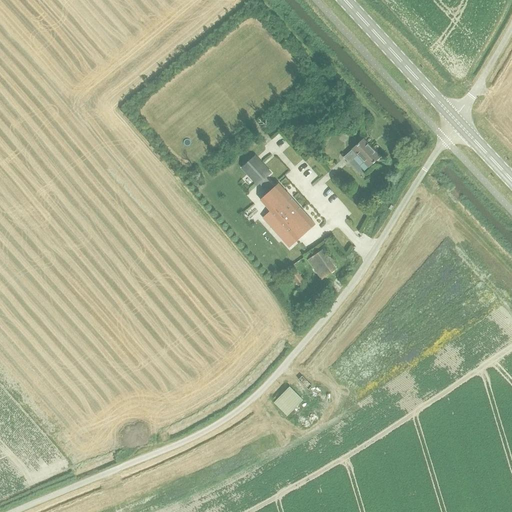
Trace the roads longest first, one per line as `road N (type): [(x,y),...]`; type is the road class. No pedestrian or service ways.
road 1 (unclassified): [(13,511),(190,438),(259,391),(336,304),(455,120)]
road 2 (secondary): [(455,120),(345,0)]
